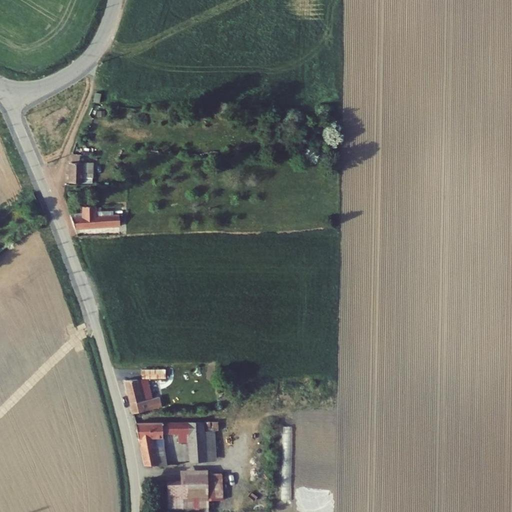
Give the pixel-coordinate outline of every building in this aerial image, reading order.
[(90,151),(91,146),(77,145),(73,157),(89,159),(91,152),(90,151)] [(94,164),(71,165),(71,184),(95,183),(94,164)] [(0,211),(35,195),(29,183),(0,195),(0,211)] [(81,215),(69,216),(72,227),(117,224),(117,213),(93,215),(93,205),(80,205),(81,215)] [(18,332),(77,315),(54,234),(18,244),(22,258),(7,262),(12,279),(47,269),(56,300),(43,303),(41,295),(10,304),(18,332)] [(130,413),(160,403),(157,393),(149,396),(144,379),(122,379),(130,413)] [(216,420),(190,421),(191,435),(191,461),(218,461),(216,420)] [(190,421),(132,423),(144,463),(157,463),(154,450),(156,450),(155,445),(152,446),(150,436),(191,435),(190,421)] [(158,466),(165,465),(163,451),(156,452),(158,466)] [(164,481),(165,511),(221,509),(221,497),(206,498),(205,468),(179,468),(179,481),(164,481)]
